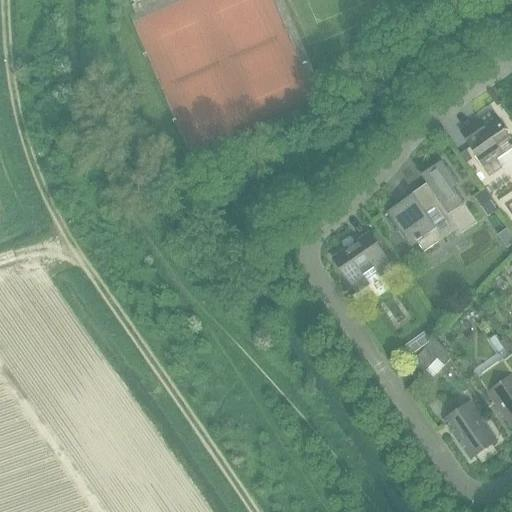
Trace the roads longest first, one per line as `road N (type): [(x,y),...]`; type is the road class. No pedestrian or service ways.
road 1 (residential): [(511,476),(490,492),(463,486),(303,249),(424,126),(511,58)]
road 2 (track): [(74,0),(77,96),(119,200),(166,269),(378,511)]
road 3 (track): [(233,479),(47,200),(13,88),(5,0)]
